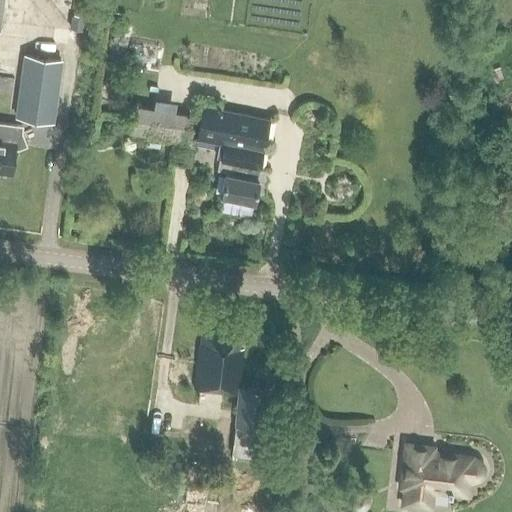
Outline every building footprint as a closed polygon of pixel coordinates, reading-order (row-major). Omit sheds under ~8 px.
[(52,122),(60,61),(24,56),(16,117),(52,122)] [(188,140),(192,115),(133,106),(130,131),(188,140)] [(196,138),(225,145),(222,161),(221,165),(223,168),(226,169),(220,196),(254,203),(258,180),(256,180),(258,171),(259,171),(262,153),(261,152),(263,134),(267,120),(207,109),(202,108),(196,138)] [(0,170),(9,172),(12,149),(18,150),(27,145),(22,133),(23,126),(0,122),(0,170)] [(196,142),(176,139),(172,162),(192,166),(196,142)] [(264,459),(268,429),(270,390),(240,387),(242,349),(238,349),(240,328),(224,326),(223,334),(202,332),(200,344),(198,344),(194,388),(236,393),(234,425),(231,456),(264,459)] [(280,388),(281,376),(281,375),(267,374),(266,387),(280,388)] [(479,462),(474,460),(471,459),(471,457),(454,456),(454,458),(432,455),(433,448),(406,445),(401,487),(405,487),(404,504),(430,507),(432,490),(467,494),(469,479),(472,479),(478,478),(482,473),(482,467),(479,462)] [(222,498),(253,505),(256,493),(225,486),(222,498)] [(349,506),(354,511),(357,511),(361,511),(365,511),(369,506),(370,500),(368,495),(363,491),(357,491),(351,494),(349,500),(349,506)]
